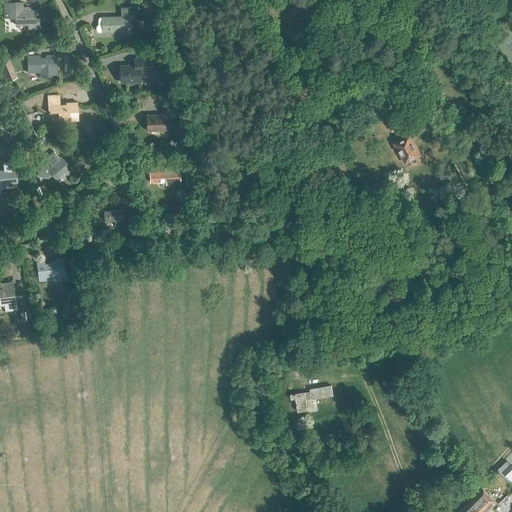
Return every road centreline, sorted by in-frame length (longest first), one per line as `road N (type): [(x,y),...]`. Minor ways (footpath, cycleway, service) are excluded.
road 1 (residential): [(0,236),(30,235),(119,153),(117,126),(58,0)]
road 2 (track): [(511,94),(436,0)]
